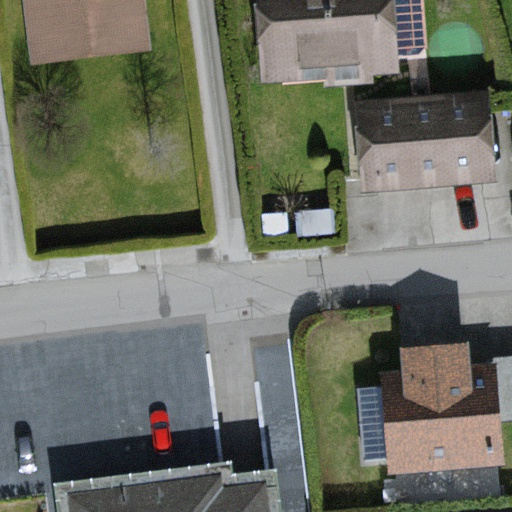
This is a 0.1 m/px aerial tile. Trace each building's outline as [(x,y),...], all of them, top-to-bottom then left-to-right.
[(17,0),(23,59),(151,48),(146,0),(17,0)] [(391,0),(255,0),(262,77),(397,66),(391,0)] [(488,87),(352,97),(359,185),(495,175),(488,87)] [(461,339),(399,345),(401,371),(381,373),(389,465),(500,456),(493,360),(463,363),(461,339)] [(276,511),(271,470),(231,475),(229,453),(46,476),(50,511),(276,511)]
